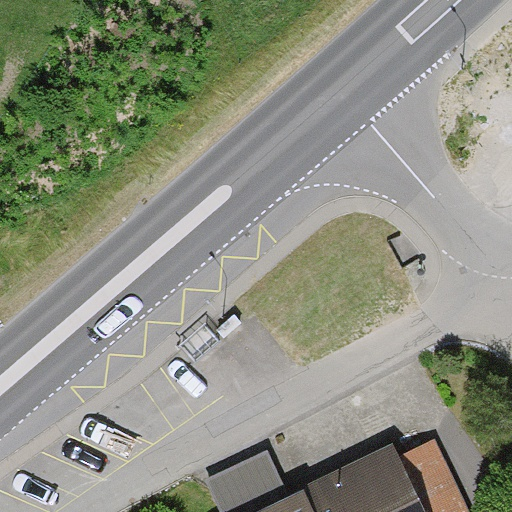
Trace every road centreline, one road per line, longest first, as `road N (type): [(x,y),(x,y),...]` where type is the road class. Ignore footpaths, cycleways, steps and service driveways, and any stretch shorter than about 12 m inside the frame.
road 1 (primary): [(334,96),(0,385)]
road 2 (residential): [(477,243),(334,96)]
road 3 (primary): [(439,0),(334,96)]
